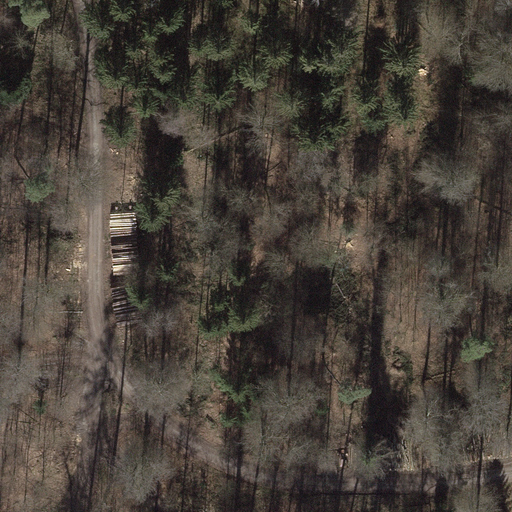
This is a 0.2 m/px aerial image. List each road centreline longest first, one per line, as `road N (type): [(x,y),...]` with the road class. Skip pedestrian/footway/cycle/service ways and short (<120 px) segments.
road 1 (track): [(511,477),(356,486),(261,477),(188,441),(150,410),(105,349)]
road 2 (track): [(105,349),(94,284),(92,55),(80,0)]
road 3 (track): [(105,349),(91,375),(91,463),(76,511)]
